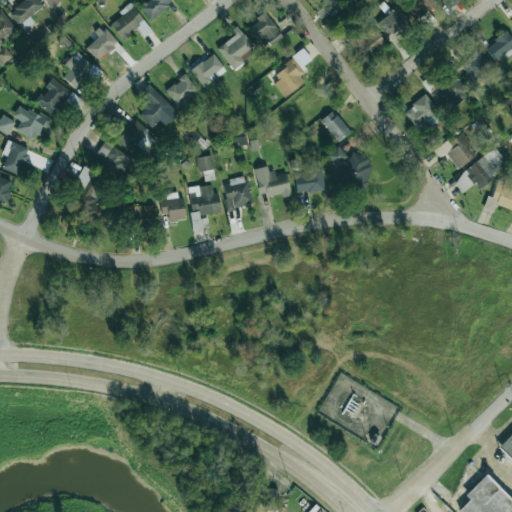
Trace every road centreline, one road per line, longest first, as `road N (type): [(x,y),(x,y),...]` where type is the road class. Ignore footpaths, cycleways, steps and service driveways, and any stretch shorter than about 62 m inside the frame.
road 1 (residential): [(0,225),(88,258),(118,260),(366,217),(450,220),(511,239)]
road 2 (secondary): [(375,511),(300,445),(205,394),(93,361),(0,353)]
road 3 (secondary): [(0,376),(125,389),(198,413),(268,449),(348,511)]
road 4 (residential): [(228,0),(95,113),(23,236)]
road 5 (residential): [(291,0),(432,183),(450,220)]
road 6 (residential): [(511,392),(388,511)]
road 7 (residential): [(370,101),(497,0)]
